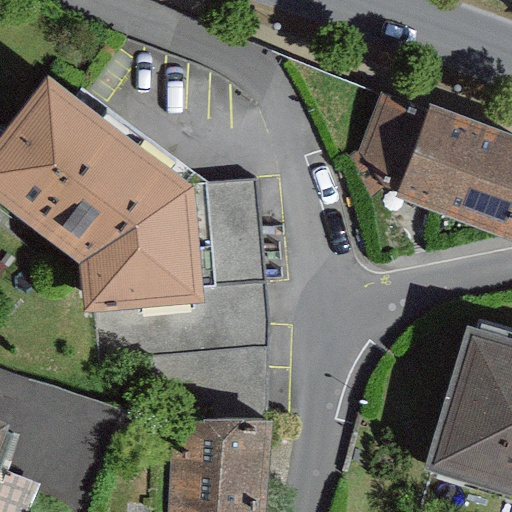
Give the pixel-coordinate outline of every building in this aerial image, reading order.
[(511,136),(382,90),(352,171),(395,186),(389,203),(511,246),(511,136)] [(258,245),(91,102),(1,206),(168,349),(258,245)] [(511,304),(483,296),(442,441),(511,460),(511,304)] [(272,511),(282,403),(199,396),(189,511),(272,511)] [(40,511),(66,456),(0,426),(0,511),(40,511)]
